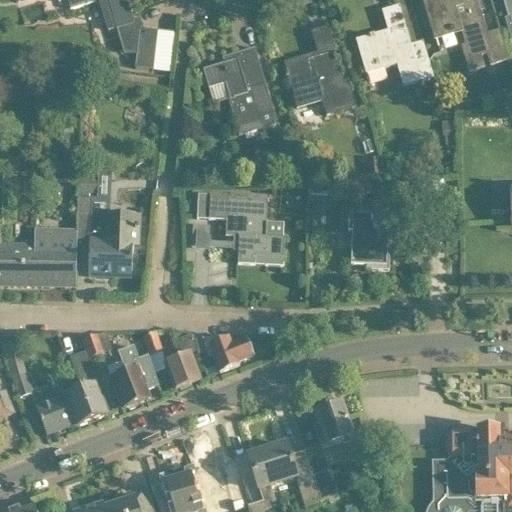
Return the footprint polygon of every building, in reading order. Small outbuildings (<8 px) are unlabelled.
[(26,0),(27,1),(31,0),(67,0),(71,12),(100,2),(110,32),(117,30),(134,24),(133,20),(130,11),(132,11),(130,5),(128,6),(126,0),(26,0)] [(461,31),(466,46),(461,48),(469,73),(485,69),(481,57),(487,55),(490,68),(508,62),(501,36),(489,39),(477,0),(441,0),(426,4),(436,38),(461,31)] [(511,0),(503,0),(511,28),(511,0)] [(356,41),(366,76),(397,67),(403,88),(434,79),(429,62),(417,66),(400,7),(382,12),(388,32),(356,41)] [(134,24),(117,30),(124,55),(137,56),(136,69),(154,71),(158,31),(144,30),(140,18),(133,20),(134,24)] [(318,54),(283,65),(287,80),(293,100),(296,109),(322,101),(327,117),(357,108),(349,81),(345,83),(328,28),(312,33),(318,54)] [(239,138),(277,127),(254,50),(223,59),(226,67),(203,74),(209,92),(226,87),(231,101),(227,102),(239,138)] [(41,69),(41,84),(54,84),(54,69),(41,69)] [(511,102),(509,91),(492,97),(496,110),(511,104),(511,102)] [(453,123),(441,124),(443,138),(455,137),(453,123)] [(74,158),(56,157),(56,186),(74,186),(74,158)] [(381,161),(368,163),(370,179),(382,178),(381,161)] [(305,167),(287,167),(287,182),(305,182),(305,167)] [(79,197),(97,197),(97,178),(79,178),(79,197)] [(444,181),(425,181),(431,214),(445,213),(444,181)] [(307,184),(307,198),(346,197),(346,183),(307,184)] [(199,196),(197,221),(210,221),(211,197),(199,196)] [(211,197),(210,221),(226,222),(226,239),(232,239),(231,245),(236,245),(236,253),(235,267),(281,269),(283,241),(265,240),(266,225),(267,202),(228,200),(228,198),(211,197)] [(91,201),(79,200),(77,238),(90,238),(89,278),(131,280),(132,245),(137,245),(138,218),(100,217),(100,218),(90,218),(91,201)] [(348,215),(347,233),(352,233),(354,233),(353,252),(351,252),(350,267),(367,267),(367,272),(389,273),(389,257),(387,257),(388,239),(385,239),(386,228),(391,229),(392,232),(404,230),(402,219),(399,203),(372,207),(373,216),(348,215)] [(1,228),(0,228),(0,289),(74,290),(75,234),(47,234),(47,245),(24,245),(24,248),(8,248),(8,244),(1,244),(1,228)] [(155,336),(143,340),(150,358),(162,354),(155,336)] [(201,336),(192,339),(197,353),(204,350),(208,360),(212,359),(218,376),(239,368),(238,364),(253,358),(247,340),(230,347),(227,340),(220,342),(219,338),(215,340),(215,339),(211,339),(203,342),(201,336)] [(97,337),(79,337),(86,355),(87,356),(89,361),(104,355),(97,337)] [(189,356),(197,353),(192,339),(191,339),(190,338),(173,344),(178,360),(165,365),(175,392),(179,391),(180,393),(188,390),(187,388),(199,383),(189,356)] [(33,396),(16,341),(3,346),(20,400),(33,396)] [(120,360),(102,367),(107,381),(110,380),(122,412),(126,411),(129,412),(134,410),(135,407),(137,407),(150,402),(146,392),(158,387),(147,358),(138,361),(133,349),(118,354),(120,360)] [(64,397),(35,408),(47,438),(75,427),(77,430),(110,417),(89,361),(87,356),(86,355),(72,360),(83,390),(64,397)] [(0,413),(11,409),(5,393),(0,395),(0,413)] [(320,428),(315,430),(321,448),(324,458),(352,449),(355,459),(364,456),(358,436),(353,437),(342,405),(316,414),(320,428)] [(511,511),(511,438),(506,438),(506,433),(478,433),(478,439),(472,439),(467,433),(452,433),(446,439),(446,454),(452,459),(446,465),(432,466),(432,504),(426,511),(511,511)] [(262,504),(249,508),(250,511),(265,511),(277,508),(270,487),(296,478),(286,447),(247,459),(262,504)] [(194,475),(191,476),(202,511),(248,511),(234,466),(218,472),(217,468),(205,471),(204,467),(193,471),(194,475)] [(315,477),(312,478),(320,504),(323,503),(329,501),(340,498),(332,472),(315,477)] [(174,511),(197,511),(202,511),(191,476),(166,485),(174,511)] [(312,478),(297,483),(305,509),(320,504),(312,478)] [(104,509),(104,511),(151,511),(144,490),(129,495),(131,500),(104,509)]
